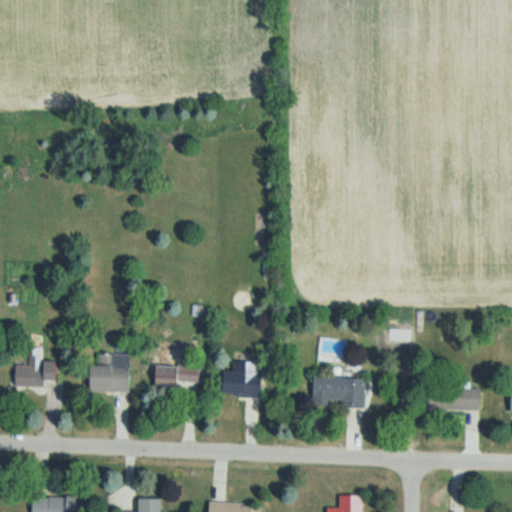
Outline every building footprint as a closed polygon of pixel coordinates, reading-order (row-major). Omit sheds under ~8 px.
[(45,387),(45,381),(59,381),(59,362),(45,361),(45,349),(32,349),(32,366),(18,366),(17,387),(45,387)] [(100,355),(100,365),(93,365),(93,392),(133,392),(133,355),(100,355)] [(227,395),(264,396),(265,361),(235,361),(235,369),(227,369),(227,395)] [(316,405),(367,407),(368,377),(317,376),(316,405)] [(432,388),(432,410),(485,410),(485,388),(432,388)] [(365,511),(365,495),(341,495),(341,509),(329,509),(329,511),(365,511)] [(87,511),(88,496),(70,496),(69,511),(87,511)] [(65,511),(65,497),(35,497),(34,511),(65,511)] [(123,511),(163,511),(164,498),(141,498),(141,511),(123,511)] [(263,511),(263,504),(211,503),(211,511),(263,511)]
